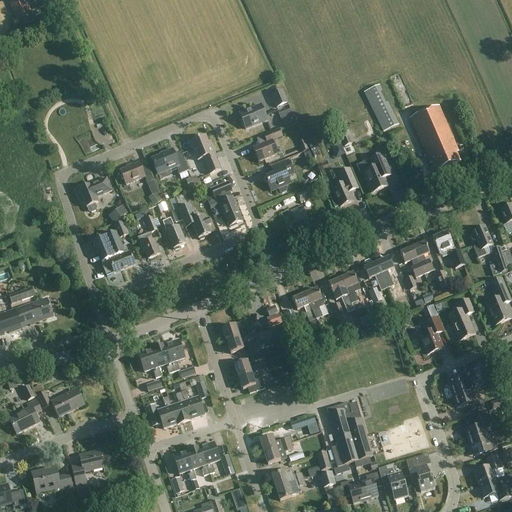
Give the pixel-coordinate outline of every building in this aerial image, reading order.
[(32,15),(25,0),(7,0),(17,22),(18,22),(21,29),(43,20),(40,12),(32,15)] [(399,125),(380,86),(364,94),(383,132),(399,125)] [(283,91),(272,96),(277,109),(288,104),(283,91)] [(245,130),(268,121),(261,106),(239,115),(245,130)] [(439,106),(410,119),(429,165),(432,164),(436,173),(460,162),(456,153),(458,152),(439,106)] [(370,135),(376,132),(369,119),(364,122),(370,135)] [(345,147),(352,144),(345,128),(338,132),(345,147)] [(253,149),(259,163),(278,155),(272,142),(282,137),(280,131),(264,137),(267,144),(253,149)] [(210,148),(205,137),(190,143),(198,162),(203,160),(210,176),(221,171),(211,147),(210,148)] [(23,141),(7,147),(18,173),(34,167),(23,141)] [(179,176),(189,172),(182,155),(176,158),(173,151),(164,154),(165,155),(152,161),(158,176),(176,168),(179,176)] [(364,172),(367,181),(373,194),(388,187),(382,175),(389,172),(382,155),(368,161),(372,169),(364,172)] [(271,193),(278,190),(280,193),(282,194),(286,193),(287,190),(285,187),(291,185),(287,177),(294,175),(288,162),(276,167),(278,173),(266,179),(268,183),(267,183),(271,193)] [(139,164),(120,172),(126,186),(144,178),(147,184),(154,181),(148,166),(141,169),(139,164)] [(335,208),(339,206),(340,208),(353,202),(349,193),(357,190),(349,171),(338,175),(342,185),(332,189),(335,196),(330,198),(335,208)] [(98,204),(96,198),(103,195),(103,196),(112,192),(107,179),(96,184),(91,187),(91,186),(79,191),(87,209),(87,208),(89,213),(92,214),(96,212),(97,209),(95,205),(98,204)] [(203,187),(199,180),(190,183),(193,191),(203,187)] [(228,184),(211,191),(217,205),(220,204),(230,228),(236,226),(236,225),(241,222),(232,199),(229,200),(227,195),(231,193),(228,184)] [(310,189),(296,195),(300,203),(313,197),(310,189)] [(182,221),(178,210),(177,211),(173,201),(164,205),(167,212),(168,211),(169,213),(171,213),(176,224),(182,221)] [(208,220),(205,221),(204,217),(196,221),(193,214),(194,214),(191,205),(178,210),(182,221),(185,229),(192,226),(197,239),(198,239),(199,239),(200,240),(204,239),(204,237),(210,234),(207,227),(211,226),(208,220)] [(511,205),(499,211),(505,225),(511,223),(511,226),(511,205)] [(4,220),(0,221),(0,228),(1,232),(8,229),(9,233),(34,223),(27,208),(3,218),(4,220)] [(313,232),(302,208),(291,213),(295,223),(286,227),(293,242),(313,232)] [(149,213),(148,210),(135,216),(137,221),(144,218),(143,216),(149,213)] [(151,217),(145,219),(151,233),(157,230),(151,217)] [(179,250),(179,248),(186,245),(179,228),(175,229),(171,220),(163,223),(167,233),(166,233),(174,250),(175,251),(179,250)] [(115,234),(101,240),(93,243),(102,265),(101,265),(107,277),(135,266),(130,254),(125,256),(118,240),(128,236),(123,223),(113,227),(115,234)] [(473,248),(478,259),(486,256),(483,250),(492,246),(484,227),(483,228),(482,227),(478,229),(478,230),(473,232),(473,234),(472,235),(471,236),(471,238),(472,240),(473,241),(475,241),(476,241),(479,246),(473,248)] [(439,234),(440,236),(433,239),(439,256),(449,253),(455,269),(463,267),(457,249),(453,250),(447,234),(446,234),(446,232),(439,234)] [(152,242),(149,235),(138,239),(144,254),(146,253),(148,260),(160,256),(154,241),(152,242)] [(424,243),(412,248),(424,276),(433,273),(428,260),(425,261),(424,258),(430,255),(424,243)] [(424,276),(412,248),(400,254),(405,266),(411,263),(413,267),(410,268),(415,280),(424,276)] [(500,249),(492,251),(499,275),(507,272),(500,249)] [(183,260),(193,257),(192,251),(181,253),(183,260)] [(383,280),(387,289),(394,287),(388,272),(393,270),(389,258),(376,264),(381,275),(383,280)] [(381,275),(376,264),(364,269),(369,280),(374,278),(376,283),(380,292),(387,289),(383,280),(381,275)] [(449,286),(443,272),(436,275),(442,289),(449,286)] [(341,280),(346,291),(358,286),(353,275),(341,280)] [(2,279),(4,285),(14,283),(12,276),(2,279)] [(412,277),(405,280),(409,291),(416,288),(412,277)] [(511,303),(506,289),(501,279),(491,283),(490,281),(483,284),(485,288),(491,285),(497,301),(486,305),(496,327),(504,323),(511,320),(505,305),(511,303)] [(346,291),(341,280),(328,285),(333,297),(334,297),(337,303),(342,300),(345,308),(352,305),(348,296),(346,291)] [(9,297),(11,305),(35,297),(32,289),(9,297)] [(368,292),(374,305),(382,302),(376,289),(368,292)] [(318,291),(305,296),(315,321),(316,321),(322,319),(319,310),(324,308),(322,302),(318,291)] [(367,291),(361,294),(365,304),(372,302),(367,291)] [(348,296),(352,305),(358,302),(354,293),(348,296)] [(417,308),(433,301),(430,294),(422,297),(423,299),(414,303),(417,308)] [(315,321),(305,296),(293,301),(297,312),(304,309),(306,315),(305,315),(309,324),(315,321)] [(30,327),(34,325),(33,324),(37,322),(38,323),(53,318),(47,299),(0,315),(0,337),(4,336),(4,334),(8,332),(9,334),(24,329),(24,327),(29,325),(30,327)] [(474,313),(468,301),(458,306),(461,312),(449,317),(460,342),(475,336),(467,316),(474,313)] [(339,304),(332,307),(339,323),(346,320),(339,304)] [(275,308),(267,311),(269,317),(277,314),(275,308)] [(292,311),(286,314),(290,325),(297,322),(292,311)] [(392,313),(379,319),(382,325),(395,319),(392,313)] [(279,315),(266,320),(269,328),(282,324),(279,315)] [(254,320),(258,333),(268,330),(263,317),(254,320)] [(427,334),(420,337),(428,356),(443,349),(437,335),(444,333),(438,320),(424,326),(427,334)] [(250,321),(222,330),(227,342),(255,333),(250,321)] [(262,341),(271,336),(268,330),(259,335),(262,341)] [(341,332),(335,335),(337,341),(343,338),(341,332)] [(257,339),(255,333),(227,342),(231,355),(243,351),(241,345),(257,339)] [(272,347),(270,340),(247,348),(250,354),(261,351),(272,347)] [(165,346),(174,373),(180,372),(177,365),(176,365),(175,363),(185,359),(178,341),(165,346)] [(288,343),(284,344),(287,356),(286,356),(287,362),(293,361),(288,343)] [(152,351),(158,368),(167,365),(168,368),(167,368),(169,375),(174,373),(165,346),(165,345),(151,350),(151,351),(152,351)] [(152,351),(151,351),(138,355),(144,373),(154,370),(155,372),(153,373),(156,380),(161,378),(158,368),(152,351)] [(261,351),(250,354),(252,361),(263,357),(261,351)] [(489,358),(482,361),(491,385),(498,383),(489,358)] [(239,379),(267,370),(265,364),(249,369),(247,362),(235,367),(239,379)] [(195,375),(193,369),(180,373),(182,380),(195,375)] [(268,376),(267,370),(239,379),(243,391),(247,390),(249,396),(265,391),(261,378),(268,376)] [(473,373),(461,377),(448,381),(454,398),(471,393),(471,392),(476,391),(472,380),(475,379),(473,373)] [(208,398),(204,384),(201,378),(196,380),(198,386),(196,387),(201,400),(208,398)] [(162,389),(159,382),(146,386),(148,393),(162,389)] [(34,392),(33,393),(36,397),(37,397),(44,409),(51,406),(41,385),(33,389),(34,392)] [(28,401),(36,397),(33,393),(32,393),(29,387),(23,390),(28,401)] [(51,404),(59,418),(84,406),(77,391),(51,404)] [(190,421),(191,421),(204,416),(198,398),(188,402),(187,399),(189,399),(186,392),(181,394),(190,421)] [(475,404),(471,393),(454,398),(458,410),(471,405),(473,411),(485,407),(483,401),(475,404)] [(181,404),(171,408),(177,425),(177,426),(191,421),(190,421),(181,394),(176,395),(178,402),(180,402),(181,404)] [(171,408),(168,398),(163,400),(165,407),(167,406),(167,409),(158,412),(164,430),(177,426),(177,425),(171,408)] [(490,403),(493,411),(504,407),(502,399),(490,403)] [(30,401),(20,406),(23,412),(8,419),(17,436),(39,425),(35,416),(41,413),(36,402),(31,404),(30,401)] [(331,449),(337,468),(372,458),(372,456),(366,437),(361,420),(360,421),(357,411),(351,413),(349,406),(349,405),(349,404),(326,410),(327,411),(338,447),(331,449)] [(154,406),(146,409),(152,428),(160,425),(154,406)] [(465,432),(469,442),(487,436),(485,430),(490,429),(487,418),(475,422),(477,428),(465,432)] [(284,434),(301,428),(299,422),(282,428),(284,434)] [(461,434),(455,439),(458,443),(464,438),(461,434)] [(469,442),(472,453),(474,459),(498,451),(494,440),(489,442),(487,436),(469,442)] [(259,441),(264,454),(292,444),(289,438),(274,443),(272,437),(259,441)] [(503,452),(511,449),(511,443),(511,444),(511,443),(501,446),(503,452)] [(200,448),(209,476),(214,474),(212,467),(210,468),(210,465),(219,462),(213,444),(200,448)] [(292,444),(264,454),(268,466),(280,461),(278,455),(293,450),(292,444)] [(209,476),(200,448),(186,452),(186,453),(187,453),(193,471),(202,467),(203,470),(202,471),(204,477),(209,476)] [(101,453),(99,454),(99,452),(79,457),(82,467),(72,469),(76,487),(85,484),(83,474),(103,470),(101,461),(103,460),(104,458),(103,454),(101,453)] [(302,452),(286,458),(288,464),(304,458),(302,452)] [(497,481),(497,480),(494,471),(504,468),(503,463),(511,460),(511,459),(510,452),(496,456),(497,459),(489,462),(491,469),(474,473),(479,487),(497,481)] [(196,480),(193,471),(187,453),(186,453),(173,458),(179,475),(189,472),(190,475),(188,475),(191,482),(196,480)] [(326,453),(316,456),(321,472),(331,469),(326,453)] [(428,455),(406,462),(409,472),(415,470),(419,481),(417,481),(421,493),(435,489),(431,477),(430,478),(427,467),(431,465),(428,455)] [(221,459),(228,477),(234,475),(228,457),(221,459)] [(370,464),(372,472),(378,470),(376,463),(370,464)] [(382,485),(385,484),(391,482),(396,501),(408,498),(402,475),(394,477),(392,470),(387,471),(386,467),(378,470),(382,485)] [(72,489),(68,473),(58,476),(56,468),(32,474),(37,495),(55,491),(56,493),(72,489)] [(335,476),(342,474),(340,468),(333,470),(335,476)] [(276,490),(308,479),(305,473),(292,477),(290,470),(271,477),(276,490)] [(332,473),(319,477),(323,489),(336,485),(332,473)] [(367,483),(360,485),(366,502),(378,498),(376,490),(382,488),(377,474),(366,477),(367,483)] [(497,481),(479,487),(483,499),(497,495),(499,501),(511,497),(511,491),(510,484),(506,485),(504,478),(497,480),(497,481)] [(308,479),(276,490),(280,502),(299,495),(296,488),(309,483),(308,479)] [(179,480),(171,482),(176,495),(184,493),(179,480)] [(353,505),(366,502),(360,485),(354,487),(352,481),(341,485),(345,499),(351,497),(353,505)] [(0,506),(12,503),(14,509),(19,507),(20,511),(26,511),(25,506),(27,506),(23,491),(10,494),(8,487),(0,488),(0,506)] [(220,511),(217,501),(211,503),(202,506),(204,509),(195,511),(220,511)]
